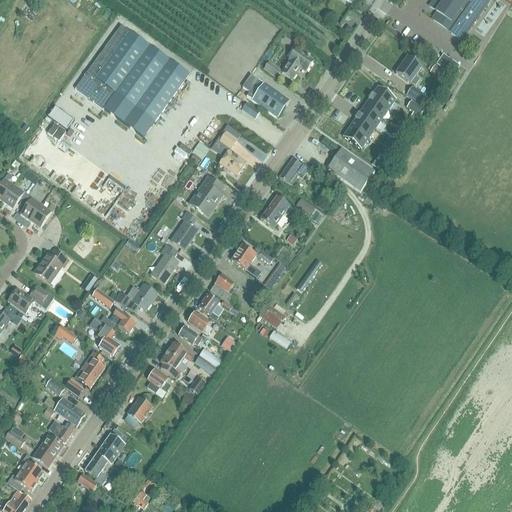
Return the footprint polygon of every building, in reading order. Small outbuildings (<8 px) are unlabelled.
[(434,0),(429,7),(436,12),(436,13),(438,15),(435,19),(433,21),(451,34),(450,34),(461,42),(490,0),(434,0)] [(115,35),(75,91),(103,111),(142,139),(154,123),(183,84),(115,35)] [(289,62),(290,62),(282,74),(292,81),(300,69),(305,73),(313,63),(296,51),(289,62)] [(452,77),(459,68),(448,60),(443,56),(436,66),(450,76),(452,77)] [(421,68),(407,58),(395,75),(410,85),(421,68)] [(276,79),(280,72),(268,64),(264,71),(276,79)] [(438,70),(434,76),(443,82),(447,76),(438,70)] [(252,103),(264,86),(251,77),(242,90),(249,96),(246,99),(252,103)] [(264,86),(252,103),(277,120),(289,104),(264,86)] [(371,97),(372,98),(371,100),(389,112),(395,102),(377,89),(372,97),(371,96),(371,97)] [(411,91),(407,97),(422,107),(427,100),(416,93),(415,94),(411,91)] [(368,102),(363,109),(381,122),(389,112),(371,100),(370,102),(368,101),(368,102)] [(411,103),(406,110),(413,114),(419,119),(424,112),(411,103)] [(241,111),(255,121),(260,114),(246,105),(241,111)] [(73,122),(55,109),(48,118),(67,131),(73,122)] [(357,116),(359,118),(358,119),(375,132),(381,122),(363,109),(358,116),(357,116)] [(355,121),(350,129),(368,141),(375,132),(358,119),(356,121),(355,120),(354,121),(355,121)] [(405,124),(401,129),(408,133),(411,128),(405,124)] [(343,138),(343,139),(352,145),(361,151),(368,141),(350,129),(343,138)] [(230,151),(237,140),(226,133),(219,144),(230,151)] [(385,144),(385,146),(391,150),(394,145),(387,141),(385,144)] [(200,143),(192,154),(194,155),(201,160),(202,161),(209,150),(200,143)] [(341,151),(327,171),(360,194),(374,174),(341,151)] [(228,153),(219,166),(236,178),(245,165),(228,153)] [(194,155),(190,161),(197,166),(201,160),(194,155)] [(380,156),(372,167),(380,172),(387,162),(380,156)] [(300,166),(293,160),(279,179),(287,185),(291,188),(298,178),(301,181),(309,170),(301,164),(300,166)] [(27,171),(23,178),(29,182),(33,175),(27,171)] [(7,176),(0,185),(0,201),(3,204),(14,188),(8,183),(11,178),(7,176)] [(190,204),(197,209),(196,211),(208,219),(222,199),(219,196),(224,190),(208,179),(190,204)] [(331,187),(327,195),(334,199),(338,191),(331,187)] [(14,188),(3,204),(13,211),(20,200),(24,203),(27,197),(14,188)] [(27,205),(20,216),(30,223),(41,207),(27,197),(24,203),(27,205)] [(276,199),(260,221),(273,230),(289,208),(276,199)] [(301,201),(296,208),(310,217),(314,210),(301,201)] [(41,207),(30,223),(40,230),(55,208),(51,205),(47,211),(41,207)] [(185,223),(171,243),(184,252),(198,233),(192,228),(196,222),(186,215),(182,221),(185,223)] [(129,243),(126,247),(136,253),(139,249),(129,243)] [(151,277),(162,285),(167,279),(168,280),(178,265),(173,261),(177,255),(166,247),(160,255),(164,257),(151,277)] [(242,247),(231,263),(245,273),(257,281),(261,275),(250,267),(256,257),(242,247)] [(51,259),(48,257),(35,275),(49,285),(61,267),(64,269),(68,262),(55,253),(51,259)] [(269,266),(273,261),(261,253),(257,258),(269,266)] [(317,263),(297,291),(301,294),(321,266),(317,263)] [(265,288),(264,288),(265,289),(269,291),(270,292),(273,286),(274,285),(277,281),(285,270),(280,266),(268,283),(265,288)] [(92,275),(86,283),(93,288),(99,279),(92,275)] [(234,286),(221,277),(210,293),(229,307),(234,300),(227,295),(234,286)] [(40,307),(49,295),(37,287),(29,299),(17,291),(8,303),(25,316),(34,303),(40,307)] [(115,303),(126,311),(127,309),(134,315),(139,309),(144,313),(157,296),(144,287),(139,293),(133,289),(125,299),(120,295),(115,303)] [(109,310),(114,304),(97,291),(92,298),(109,310)] [(294,295),(286,306),(289,308),(297,297),(294,295)] [(207,297),(198,310),(209,318),(208,319),(215,324),(218,320),(224,311),(219,308),(221,306),(218,304),(207,297)] [(236,319),(239,314),(223,303),(219,308),(228,314),(236,319)] [(276,330),(284,320),(266,307),(258,317),(276,330)] [(1,316),(0,315),(0,335),(9,323),(11,324),(16,317),(6,310),(1,316)] [(103,318),(100,323),(111,331),(115,326),(128,336),(136,326),(117,312),(113,317),(115,318),(111,323),(103,318)] [(19,314),(17,318),(26,324),(28,320),(19,314)] [(187,325),(203,336),(203,335),(207,337),(211,331),(208,328),(210,325),(195,314),(187,325)] [(94,321),(89,329),(97,335),(96,336),(104,341),(99,350),(112,359),(120,348),(110,342),(114,335),(103,327),(94,321)] [(61,327),(54,337),(59,341),(66,331),(61,327)] [(202,341),(184,329),(178,338),(192,348),(193,346),(197,348),(202,341)] [(227,339),(222,347),(229,352),(234,344),(227,339)] [(93,352),(80,343),(76,348),(89,357),(93,352)] [(174,345),(167,355),(181,365),(185,359),(190,363),(193,359),(174,345)] [(15,348),(11,354),(17,358),(21,352),(15,348)] [(217,370),(223,362),(205,350),(200,357),(217,370)] [(78,383),(90,391),(105,370),(99,366),(103,360),(94,354),(90,359),(85,366),(88,368),(78,383)] [(177,370),(181,365),(167,355),(160,364),(163,366),(160,370),(175,381),(181,372),(177,370)] [(22,357),(19,361),(34,372),(37,367),(22,357)] [(199,358),(194,365),(206,373),(211,367),(199,358)] [(147,382),(150,384),(147,389),(155,395),(158,390),(165,395),(171,388),(165,384),(167,381),(154,372),(147,382)] [(199,379),(190,391),(198,397),(207,385),(199,379)] [(47,389),(59,398),(64,391),(51,382),(47,389)] [(78,399),(83,392),(70,382),(65,390),(78,399)] [(186,396),(184,404),(192,406),(194,398),(186,396)] [(153,409),(139,399),(127,416),(141,426),(153,409)] [(85,416),(63,401),(54,413),(60,417),(76,428),(85,416)] [(47,409),(44,415),(50,419),(52,416),(54,414),(47,409)] [(55,423),(48,432),(57,438),(56,439),(65,445),(75,429),(66,423),(62,428),(55,423)] [(112,464),(124,447),(128,441),(114,431),(97,454),(96,457),(84,473),(95,481),(94,483),(101,488),(107,479),(101,474),(109,462),(112,464)] [(19,451),(24,443),(10,433),(5,440),(19,451)] [(48,437),(32,460),(38,464),(48,470),(63,448),(48,437)] [(35,469),(38,464),(32,460),(27,456),(21,464),(24,468),(21,473),(37,485),(44,475),(35,469)] [(118,461),(115,466),(121,470),(124,465),(118,461)] [(37,485),(21,473),(17,479),(12,477),(7,485),(18,493),(22,488),(31,494),(37,485)] [(92,494),(97,486),(82,476),(77,483),(92,494)] [(148,482),(142,492),(144,493),(146,490),(148,491),(152,485),(148,482)] [(13,499),(3,511),(23,511),(31,502),(27,500),(22,496),(18,502),(13,499)] [(144,510),(148,505),(137,498),(133,503),(144,510)]
